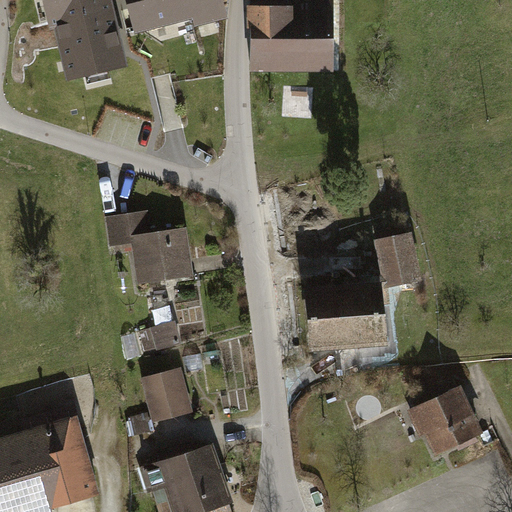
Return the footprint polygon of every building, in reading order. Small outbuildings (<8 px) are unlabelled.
[(59,24),(70,77),(125,65),(110,0),(46,0),(52,25),(59,24)] [(129,0),(136,26),(194,11),(197,23),(227,16),(222,0),(129,0)] [(273,2),(272,65),(345,66),(345,0),(308,0),(309,3),(273,2)] [(148,213),(109,219),(113,243),(136,240),(143,282),(186,275),(179,230),(151,234),(148,213)] [(429,228),(392,233),(399,283),(436,278),(429,228)] [(387,276),(316,281),(320,344),(392,338),(387,276)] [(147,348),(179,339),(174,323),(143,332),(147,348)] [(176,372),(147,380),(157,419),(187,411),(176,372)] [(478,378),(428,403),(452,451),(502,426),(478,378)] [(73,424),(0,445),(0,511),(51,511),(50,508),(93,495),(73,424)] [(210,446),(146,466),(152,487),(165,483),(173,511),(191,511),(227,501),(210,446)]
